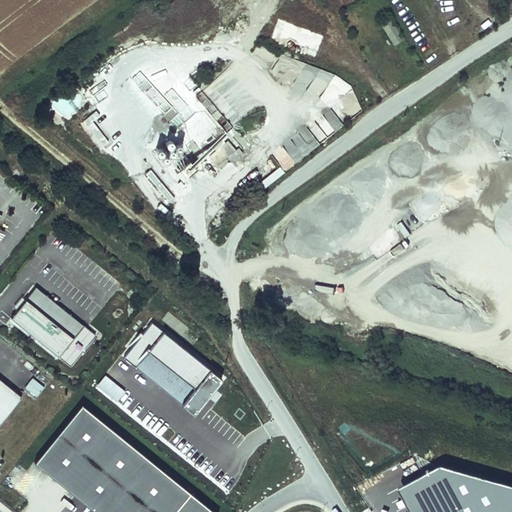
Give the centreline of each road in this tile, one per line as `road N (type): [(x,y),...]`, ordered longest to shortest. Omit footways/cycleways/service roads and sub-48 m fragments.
road 1 (unclassified): [(320,481),(236,334),(221,286),(241,217),(511,27)]
road 2 (track): [(221,286),(0,102)]
